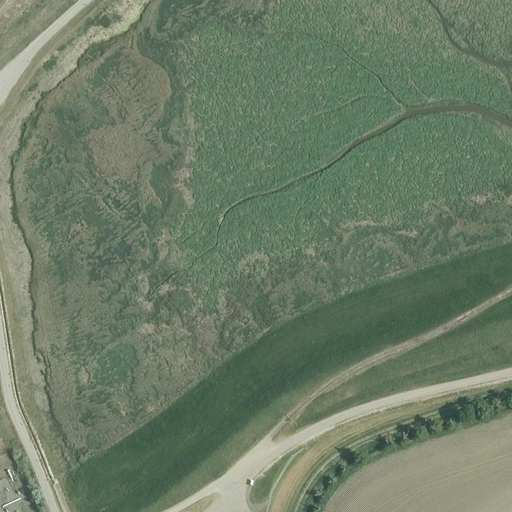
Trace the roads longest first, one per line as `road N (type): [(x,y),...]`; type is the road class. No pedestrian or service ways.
road 1 (track): [(276,451),(264,451),(266,441),(337,378),(511,290)]
road 2 (unclassified): [(236,494),(276,451),(324,424),(511,371)]
road 3 (track): [(0,345),(8,402),(54,511)]
road 4 (track): [(89,0),(26,55),(0,97)]
